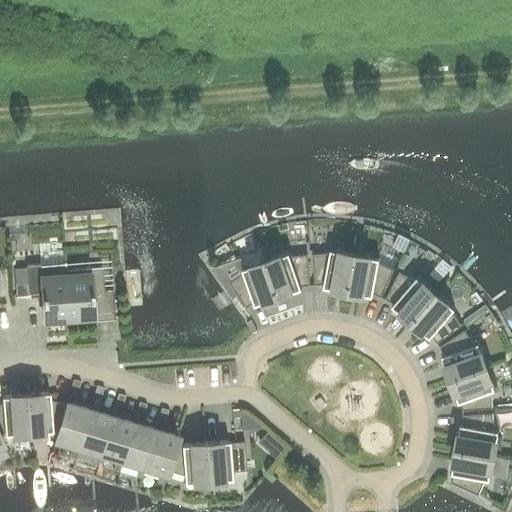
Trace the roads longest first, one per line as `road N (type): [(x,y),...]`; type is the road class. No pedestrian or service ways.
road 1 (unknown): [(0,117),(511,75)]
road 2 (residential): [(382,480),(412,463),(419,423),(408,378),(381,344),(333,327),(304,329),(254,353),(251,395)]
road 3 (residential): [(251,395),(176,397),(80,368),(0,368)]
road 4 (residential): [(338,481),(331,464),(251,395)]
